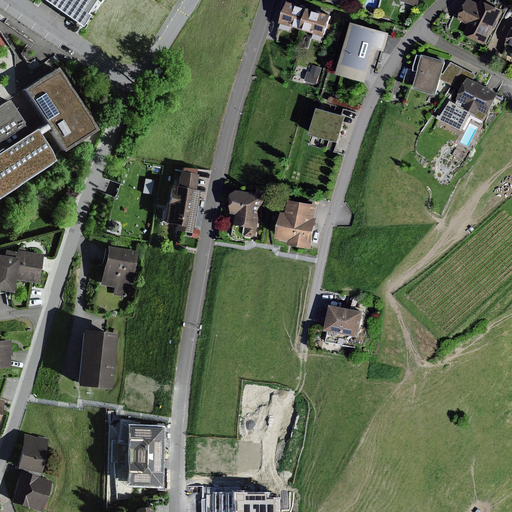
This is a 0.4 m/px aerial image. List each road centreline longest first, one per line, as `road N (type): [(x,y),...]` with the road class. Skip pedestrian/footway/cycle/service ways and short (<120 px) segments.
road 1 (residential): [(268,0),(223,152),(198,292),(182,392),(178,511)]
road 2 (residential): [(139,83),(76,232),(0,466)]
road 3 (residential): [(420,29),(394,57),(361,122),(304,346)]
road 4 (residential): [(139,83),(14,0)]
